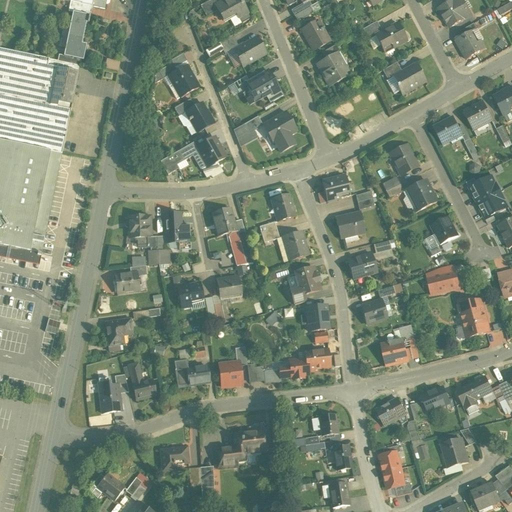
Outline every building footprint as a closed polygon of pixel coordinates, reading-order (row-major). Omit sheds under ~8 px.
[(93,0),(92,7),(105,10),(106,4),(108,5),(109,4),(109,0),(93,0)] [(215,0),(211,0),(200,6),(206,17),(218,11),(215,6),(218,5),(215,0)] [(226,0),(218,5),(215,6),(218,11),(223,21),(236,14),(241,24),(251,19),(243,5),(242,3),(240,0),(226,0)] [(299,0),(305,10),(310,8),(312,7),(309,1),(310,0),(299,0)] [(454,0),(447,5),(439,9),(450,29),(471,17),(468,11),(470,10),(463,0),(454,0)] [(82,4),(71,2),(68,13),(73,14),(73,13),(87,16),(90,7),(81,5),(82,4)] [(511,3),(498,11),(501,17),(511,10),(511,3)] [(305,10),(294,17),(298,23),(313,14),(310,8),(305,10)] [(87,16),(73,13),(73,14),(64,57),(81,61),(83,61),(86,46),(82,45),(86,24),(89,24),(90,17),(87,16)] [(322,30),(318,22),(302,31),(314,51),(329,42),(323,31),(323,29),(322,30)] [(377,22),(363,30),(367,37),(380,30),(382,32),(377,22)] [(382,32),(375,36),(384,54),(407,41),(398,24),(382,32)] [(474,24),(460,32),(463,37),(475,31),(477,30),(474,24)] [(463,37),(456,42),(461,50),(467,60),(466,60),(467,61),(485,50),(481,42),(477,44),(471,34),(475,31),(463,37)] [(232,36),(218,44),(222,50),(236,43),(232,36)] [(257,38),(245,46),(244,44),(238,47),(236,43),(222,50),(225,55),(233,51),(242,68),(266,54),(257,38)] [(336,46),(322,54),(326,60),(334,55),(334,56),(337,54),(340,53),(336,46)] [(0,142),(62,155),(78,73),(47,67),(49,60),(0,50),(0,142)] [(326,60),(317,65),(330,88),(350,76),(337,54),(334,56),(334,55),(326,60)] [(81,61),(64,57),(59,56),(57,62),(80,67),(81,61)] [(105,59),(103,69),(117,72),(119,62),(105,59)] [(396,63),(382,71),(388,81),(394,79),(393,78),(402,73),(396,63)] [(173,64),(159,72),(163,80),(164,80),(162,78),(176,70),(173,64)] [(402,73),(393,78),(394,79),(398,86),(397,87),(402,96),(426,82),(416,65),(402,73)] [(186,67),(168,77),(181,98),(199,88),(186,67)] [(249,83),(245,86),(247,89),(253,100),(268,92),(273,102),(283,96),(269,72),(268,72),(269,73),(261,77),(249,83)] [(246,77),(234,84),(239,93),(247,89),(245,86),(249,83),(246,77)] [(508,90),(495,97),(494,97),(504,116),(511,112),(511,110),(511,109),(511,108),(511,87),(508,90)] [(190,100),(174,109),(179,117),(178,115),(191,107),(188,102),(191,100),(190,100)] [(483,103),(464,113),(473,131),(493,121),(483,103)] [(202,104),(186,114),(189,120),(187,121),(188,123),(191,121),(198,132),(197,133),(197,134),(214,124),(210,117),(209,117),(202,104)] [(263,126),(262,126),(263,127),(265,126),(271,135),(268,137),(273,145),(276,144),(289,136),(297,132),(286,113),(263,126)] [(258,117),(244,125),(249,135),(263,127),(262,126),(263,126),(258,117)] [(453,119),(434,128),(434,127),(433,128),(443,146),(444,146),(443,145),(450,142),(451,142),(450,139),(461,134),(462,137),(462,136),(453,118),(452,118),(453,119)] [(502,127),(496,130),(503,144),(510,141),(502,127)] [(289,136),(276,144),(281,153),(295,146),(289,136)] [(470,140),(465,142),(462,137),(465,143),(464,143),(471,155),(477,152),(470,140)] [(215,138),(196,148),(197,149),(197,150),(208,168),(207,166),(214,163),(215,164),(226,158),(215,138)] [(62,155),(0,142),(0,246),(37,254),(37,256),(41,257),(62,155)] [(194,143),(178,152),(183,162),(184,162),(182,158),(197,150),(197,149),(195,150),(192,145),(194,144),(194,143)] [(407,147),(390,155),(400,176),(401,176),(418,167),(407,147)] [(178,152),(160,162),(168,176),(179,170),(177,166),(183,162),(178,152)] [(400,176),(382,185),(386,192),(400,185),(397,178),(401,176),(400,176)] [(491,176),(471,187),(487,220),(508,210),(503,200),(505,198),(497,181),(494,182),(491,176)] [(345,177),(322,183),(327,203),(339,200),(338,197),(350,194),(345,177)] [(425,181),(404,192),(408,190),(419,211),(415,213),(415,214),(437,203),(432,194),(425,181),(426,181),(425,181)] [(400,185),(386,192),(390,200),(404,192),(400,185)] [(371,192),(356,197),(357,203),(372,199),(371,192)] [(289,196),(271,200),(278,223),(295,218),(289,196)] [(372,199),(357,203),(359,211),(374,207),(372,199)] [(230,209),(212,214),(218,238),(237,233),(230,209)] [(180,214),(165,215),(166,234),(166,245),(167,244),(167,247),(172,251),(191,251),(190,224),(181,225),(180,214)] [(360,214),(336,220),(340,239),(365,233),(360,214)] [(147,217),(129,217),(130,240),(148,239),(147,217)] [(448,218),(431,227),(441,246),(458,237),(448,218)] [(511,219),(498,227),(510,249),(511,248),(511,219)] [(275,223),(259,228),(262,236),(277,231),(275,223)] [(277,231),(262,236),(264,244),(279,240),(277,231)] [(245,233),(237,235),(241,251),(249,248),(245,233)] [(301,233),(282,238),(289,262),(308,257),(301,233)] [(164,237),(157,238),(158,253),(165,252),(164,237)] [(243,265),(237,241),(227,244),(234,267),(243,265)] [(389,242),(373,246),(376,254),(372,255),(372,256),(391,251),(389,242)] [(0,258),(39,267),(41,257),(37,256),(37,254),(0,246),(0,258)] [(432,251),(429,253),(431,258),(441,253),(438,248),(432,251)] [(168,252),(165,252),(158,253),(158,266),(169,265),(168,252)] [(372,255),(348,262),(353,280),(354,280),(354,279),(368,275),(369,276),(377,273),(372,255)] [(454,266),(442,269),(438,270),(444,293),(460,289),(456,272),(454,266)] [(244,267),(235,267),(236,277),(245,276),(244,267)] [(290,268),(274,273),(276,280),(292,276),(290,268)] [(313,268),(294,274),(299,290),(291,293),(295,306),(306,303),(304,296),(320,292),(317,283),(320,282),(318,275),(315,276),(313,268)] [(473,268),(456,272),(460,289),(465,288),(467,293),(478,290),(473,268)] [(438,270),(426,275),(431,296),(444,293),(438,270)] [(511,272),(499,276),(504,296),(511,293),(511,272)] [(131,275),(115,277),(117,294),(140,291),(138,275),(137,274),(131,275)] [(238,278),(216,282),(220,299),(241,296),(238,278)] [(200,285),(187,288),(187,286),(177,288),(181,309),(191,307),(190,303),(203,301),(200,285)] [(393,287),(377,292),(380,299),(395,294),(393,287)] [(109,306),(109,296),(95,296),(95,311),(98,311),(98,306),(109,306)] [(213,298),(205,300),(208,316),(216,315),(214,305),(213,298)] [(481,300),(458,306),(467,340),(490,334),(481,300)] [(381,301),(361,308),(367,326),(387,320),(381,301)] [(221,304),(214,305),(216,315),(217,321),(224,320),(221,304)] [(326,306),(308,307),(309,332),(327,331),(326,306)] [(148,311),(132,314),(133,321),(149,319),(148,311)] [(59,322),(47,319),(44,332),(56,335),(59,322)] [(130,321),(106,324),(109,347),(120,346),(119,337),(132,335),(130,321)] [(412,326),(399,329),(402,341),(403,341),(404,344),(415,341),(412,326)] [(209,331),(202,333),(203,347),(211,346),(209,331)] [(327,334),(314,335),(315,344),(328,343),(327,334)] [(402,341),(390,344),(390,342),(388,343),(389,344),(381,346),(387,367),(408,362),(404,344),(403,341),(402,341)] [(194,350),(192,350),(193,359),(205,357),(204,349),(200,349),(194,350)] [(245,349),(235,350),(237,364),(236,358),(246,356),(245,349)] [(329,351),(305,353),(306,362),(298,362),(295,360),(289,361),(290,368),(279,369),(279,371),(279,372),(280,380),(281,380),(289,379),(288,378),(293,378),(293,381),(304,379),(303,376),(309,376),(308,373),(315,373),(315,370),(331,369),(329,351)] [(228,368),(220,369),(222,388),(242,386),(239,364),(237,364),(228,365),(228,368)] [(138,365),(123,369),(126,379),(140,375),(138,365)] [(264,368),(254,369),(254,366),(247,367),(249,384),(264,383),(263,373),(264,373),(264,368)] [(207,367),(176,372),(178,388),(189,387),(209,384),(207,367)] [(264,373),(263,373),(264,383),(264,385),(281,383),(281,380),(280,380),(279,372),(264,373)] [(151,382),(142,384),(140,375),(131,378),(133,386),(137,401),(155,396),(151,382)] [(124,376),(115,378),(116,387),(118,386),(119,395),(129,393),(124,376)] [(486,378),(468,387),(475,401),(493,392),(486,378)] [(511,393),(507,383),(499,386),(506,400),(507,403),(511,400),(511,393)] [(116,387),(108,388),(108,391),(100,392),(101,400),(100,400),(102,415),(122,412),(119,395),(118,386),(116,387)] [(468,387),(458,391),(461,398),(460,399),(466,411),(477,405),(475,401),(468,387)] [(443,389),(422,398),(429,414),(450,405),(443,389)] [(398,400),(376,412),(384,427),(406,415),(398,400)] [(506,400),(499,403),(505,415),(511,412),(507,403),(506,400)] [(419,404),(410,406),(415,422),(415,424),(424,422),(419,404)] [(335,416),(319,418),(322,438),(338,435),(335,416)] [(309,419),(311,432),(320,431),(319,418),(309,419)] [(415,422),(409,423),(407,427),(412,443),(420,441),(415,424),(415,422)] [(267,430),(255,431),(256,434),(242,435),(242,434),(238,435),(238,436),(233,436),(235,451),(216,453),(218,466),(238,463),(237,461),(245,455),(262,453),(262,454),(271,453),(270,447),(269,447),(267,430)] [(468,430),(460,432),(470,447),(477,443),(468,430)] [(318,438),(305,440),(306,447),(307,447),(319,445),(318,438)] [(461,440),(441,446),(444,453),(442,454),(444,460),(445,459),(448,470),(460,466),(468,464),(461,440)] [(319,445),(307,447),(308,453),(320,451),(320,450),(325,449),(324,444),(319,445)] [(348,447),(333,450),(337,472),(352,469),(348,447)] [(399,447),(383,450),(385,456),(396,453),(396,454),(401,453),(399,447)] [(186,449),(161,452),(163,473),(175,471),(175,465),(188,464),(186,449)] [(385,456),(380,457),(384,474),(401,470),(399,460),(398,459),(396,454),(396,453),(385,456)] [(448,470),(445,471),(446,476),(462,472),(460,466),(448,470)] [(213,468),(200,469),(201,487),(201,489),(214,489),(213,468)] [(511,471),(509,468),(496,478),(498,481),(508,491),(511,487),(511,471)] [(200,469),(188,470),(190,488),(201,487),(200,469)] [(401,470),(384,474),(388,490),(395,489),(404,486),(403,481),(403,479),(401,470)] [(125,489),(107,475),(97,489),(114,502),(125,489)] [(136,479),(126,492),(131,496),(130,498),(142,484),(136,479)] [(508,491),(498,481),(493,485),(496,493),(497,492),(501,496),(506,492),(508,491)] [(142,484),(130,498),(136,503),(146,491),(140,487),(142,484)] [(346,484),(329,487),(332,509),(349,507),(346,484)] [(404,486),(395,489),(397,498),(413,494),(410,484),(404,486)] [(493,485),(471,494),(478,511),(479,511),(500,503),(496,493),(493,485)] [(150,511),(140,503),(132,511),(150,511)]
